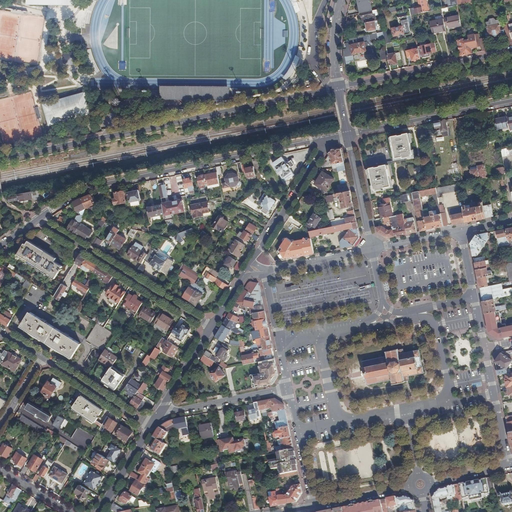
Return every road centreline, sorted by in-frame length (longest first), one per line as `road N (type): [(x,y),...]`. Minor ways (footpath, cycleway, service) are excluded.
road 1 (residential): [(0,157),(338,88)]
road 2 (residential): [(331,138),(91,187),(37,220)]
road 3 (residential): [(37,220),(212,328)]
road 4 (residential): [(338,88),(511,51)]
road 5 (residential): [(511,100),(347,134)]
road 6 (tertiary): [(331,138),(250,266)]
road 7 (residential): [(159,415),(287,388)]
road 8 (residential): [(43,357),(151,428)]
